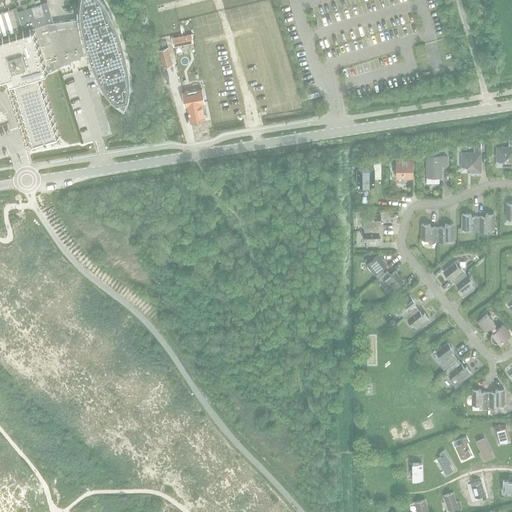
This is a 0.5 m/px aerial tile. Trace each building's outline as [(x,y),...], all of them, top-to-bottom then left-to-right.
[(0,79),(0,80),(3,81),(2,83),(5,85),(6,83),(9,84),(28,146),(60,136),(41,74),(50,71),(50,70),(87,52),(90,59),(92,66),(95,73),(99,80),(103,87),(103,88),(109,96),(116,103),(124,109),(125,105),(127,101),(128,98),(128,97),(129,93),(129,87),(130,82),(129,74),(128,69),(127,63),(126,58),(125,52),(123,47),(122,41),(120,36),(118,30),(116,25),(114,20),(111,15),(109,10),(106,5),(102,0),(80,0),(80,1),(80,5),(80,10),(78,10),(78,15),(80,15),(80,18),(53,21),(47,1),(17,10),(22,27),(19,28),(12,8),(0,11),(0,79)] [(192,34),(172,38),(174,46),(193,41),(192,34)] [(168,47),(159,50),(164,67),(172,64),(168,47)] [(201,89),(182,92),(185,105),(187,104),(190,120),(202,118),(200,102),(203,101),(201,89)] [(511,165),(511,139),(509,139),(509,146),(497,146),(497,161),(505,161),(505,165),(511,165)] [(481,171),(481,152),(481,145),(474,145),(474,152),(462,152),(462,166),(470,166),(470,171),(481,171)] [(446,163),(446,155),(426,155),(426,176),(441,176),(441,163),(446,163)] [(412,177),(413,158),(396,158),(396,177),(412,177)] [(357,184),(374,184),(374,168),(357,168),(357,184)] [(480,223),(480,216),(477,216),(471,216),(471,213),(462,213),(462,228),(470,228),(470,230),(476,230),(476,223),(480,223)] [(476,223),(476,230),(480,230),(486,230),(486,228),(494,228),(494,213),(486,213),(486,216),(480,216),(480,223),(476,223)] [(371,232),(378,231),(378,228),(378,222),(381,222),(381,214),(366,214),(366,222),(364,222),(364,228),(371,228),(371,232)] [(439,233),(439,227),(436,227),(436,226),(430,226),(430,224),(422,224),(421,238),(429,238),(429,241),(436,241),(436,240),(436,233),(439,233)] [(436,233),(436,240),(439,240),(439,241),(445,241),(446,238),(453,238),(454,224),(445,224),(445,226),(439,226),(439,227),(439,233),(436,233)] [(378,231),(371,232),(371,228),(364,228),(364,232),(364,238),(366,238),(366,246),(381,246),(381,237),(378,237),(378,231)] [(378,278),(380,276),(383,274),(379,270),(387,264),(379,254),(366,264),(375,274),(375,273),(378,278)] [(462,279),(467,275),(465,272),(466,271),(462,267),(460,268),(455,262),(443,271),(449,278),(451,276),(454,281),(455,280),(460,276),(462,279)] [(383,274),(380,276),(386,284),(387,283),(392,289),(404,280),(396,270),(390,275),(387,271),(383,274)] [(460,276),(455,280),(457,283),(456,283),(460,288),(458,289),(463,296),(475,287),(470,281),(472,279),(468,274),(467,275),(462,279),(460,276)] [(413,314),(418,310),(416,307),(417,307),(413,302),(415,301),(410,294),(394,306),(394,309),(397,312),(399,312),(401,311),(405,316),(406,315),(411,311),(413,314)] [(411,311),(406,315),(408,318),(408,319),(411,323),(413,322),(418,328),(430,319),(424,312),(422,314),(419,309),(418,310),(413,314),(411,311)] [(498,328),(494,323),(494,322),(487,313),(478,320),(485,329),(490,325),(494,331),(493,331),(491,333),(491,336),(491,339),(493,341),(495,342),(498,342),(501,341),(510,333),(503,324),(498,328)] [(448,342),(436,351),(441,357),(439,359),(443,364),(442,366),(445,369),(458,359),(454,355),(455,355),(451,350),(453,349),(448,342)] [(458,359),(445,369),(447,373),(450,372),(453,376),(450,379),(456,386),(461,382),(461,381),(472,372),(466,365),(465,367),(461,362),(461,363),(458,359)] [(481,391),(481,389),(472,389),(472,395),(469,395),(467,396),(467,402),(469,403),(480,403),(480,406),(486,406),(486,405),(486,399),(490,399),(490,392),(486,392),(486,391),(481,391)] [(486,399),(486,405),(490,405),(490,406),(496,406),(496,403),(504,403),(504,389),(495,389),(495,391),(490,391),(490,392),(490,399),(486,399)] [(498,440),(502,439),(507,438),(506,434),(505,431),(508,430),(506,424),(494,427),(498,440)] [(461,458),(471,453),(466,442),(468,440),(467,437),(463,439),(464,442),(456,446),(461,458)] [(485,458),(492,455),(484,438),(477,441),(485,458)] [(446,473),(453,469),(447,460),(449,459),(444,450),(440,452),(442,456),(438,458),(446,473)] [(422,462),(412,463),(413,479),(414,479),(422,478),(422,462)] [(511,479),(508,480),(508,481),(503,480),(502,490),(511,490),(511,479)] [(485,493),(481,480),(471,483),(475,496),(482,494),(483,498),(486,497),(485,493)] [(456,502),(453,492),(444,495),(447,507),(452,505),(453,507),(458,506),(458,509),(461,508),(459,501),(456,502)] [(417,511),(427,511),(429,511),(425,499),(415,502),(417,511)]
